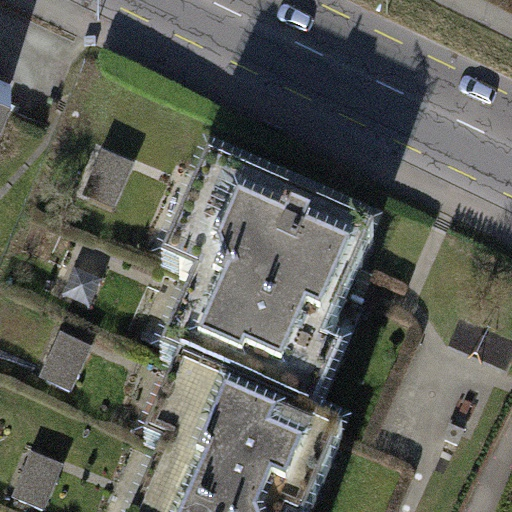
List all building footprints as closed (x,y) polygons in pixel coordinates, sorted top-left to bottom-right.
[(0,125),(17,85),(0,77),(0,125)] [(296,418),(376,239),(228,174),(180,281),(212,295),(180,366),(196,373),(296,418)] [(81,388),(95,339),(67,331),(53,380),(81,388)] [(313,511),(345,439),(296,418),(196,373),(160,454),(182,463),(160,511),(294,511),(297,504),(313,511)] [(37,450),(20,497),(52,508),(68,461),(37,450)]
